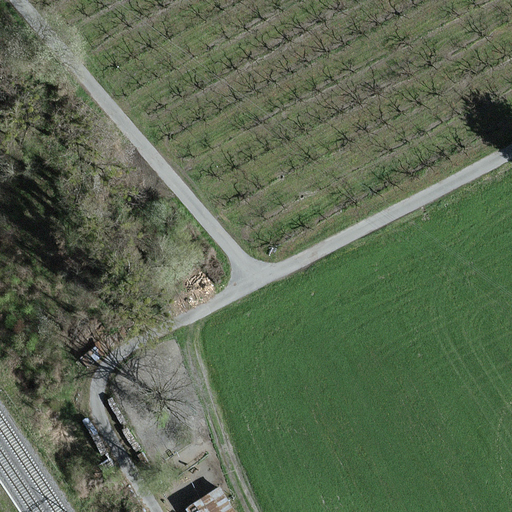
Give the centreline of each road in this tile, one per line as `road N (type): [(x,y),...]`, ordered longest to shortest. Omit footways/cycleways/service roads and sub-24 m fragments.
road 1 (track): [(511,151),(267,272),(237,255),(16,0)]
road 2 (track): [(253,267),(239,289),(101,366),(94,401),(156,511)]
